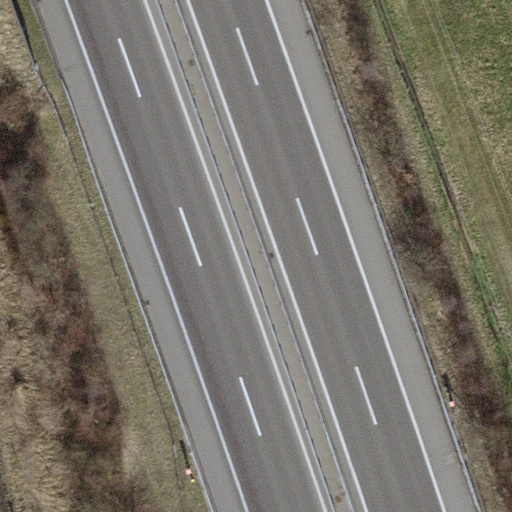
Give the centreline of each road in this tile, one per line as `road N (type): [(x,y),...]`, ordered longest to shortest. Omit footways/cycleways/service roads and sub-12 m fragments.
road 1 (motorway): [(105,0),(286,511)]
road 2 (motorway): [(404,511),(227,0)]
